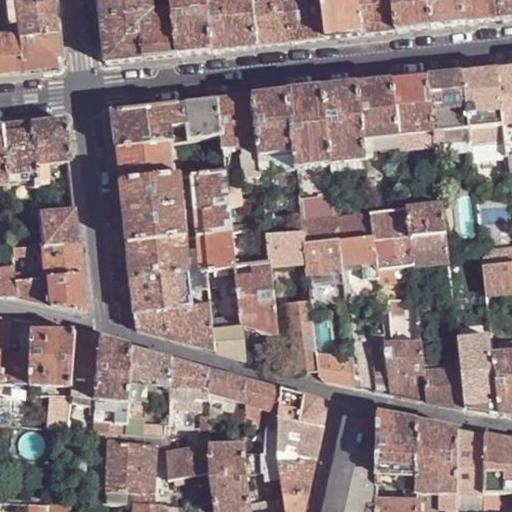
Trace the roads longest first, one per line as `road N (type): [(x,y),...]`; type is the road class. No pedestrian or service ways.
road 1 (residential): [(84,94),(511,45)]
road 2 (residential): [(110,331),(341,396)]
road 3 (residential): [(84,94),(110,331)]
road 4 (residential): [(341,396),(511,426)]
